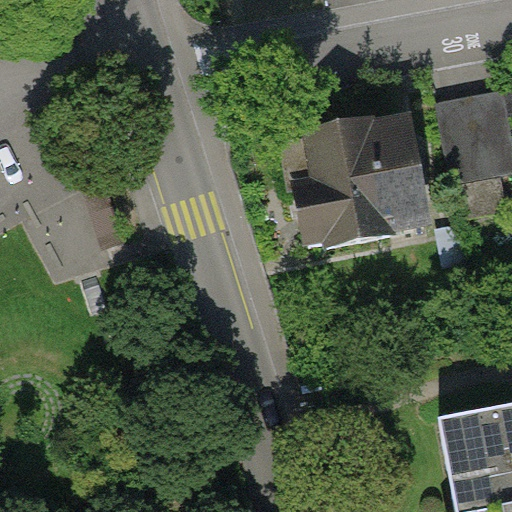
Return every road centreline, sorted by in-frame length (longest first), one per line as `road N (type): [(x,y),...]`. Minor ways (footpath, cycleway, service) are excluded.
road 1 (residential): [(158,93),(292,511)]
road 2 (residential): [(511,26),(158,93)]
